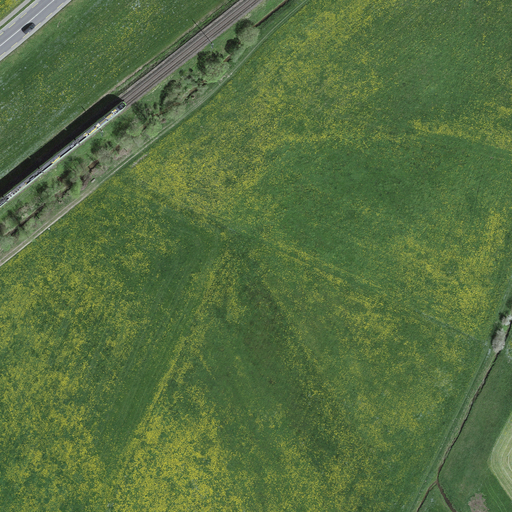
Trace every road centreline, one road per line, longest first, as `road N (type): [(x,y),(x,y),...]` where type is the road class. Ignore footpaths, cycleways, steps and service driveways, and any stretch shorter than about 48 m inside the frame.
road 1 (track): [(107,179),(321,0)]
road 2 (track): [(107,179),(0,260)]
